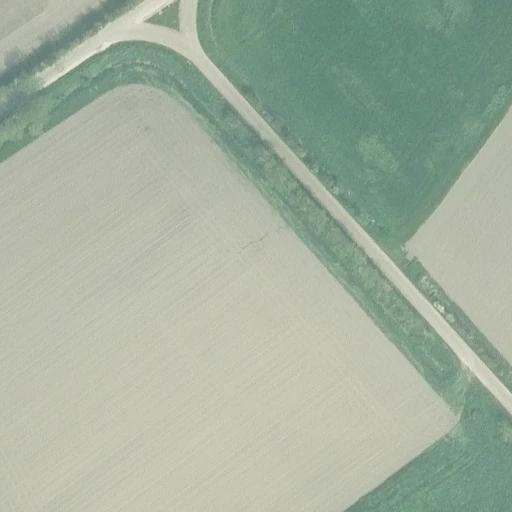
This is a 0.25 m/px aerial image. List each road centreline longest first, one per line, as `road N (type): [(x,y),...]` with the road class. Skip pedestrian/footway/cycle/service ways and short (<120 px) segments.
road 1 (unclassified): [(511,400),(193,53)]
road 2 (unclassified): [(0,106),(113,31)]
